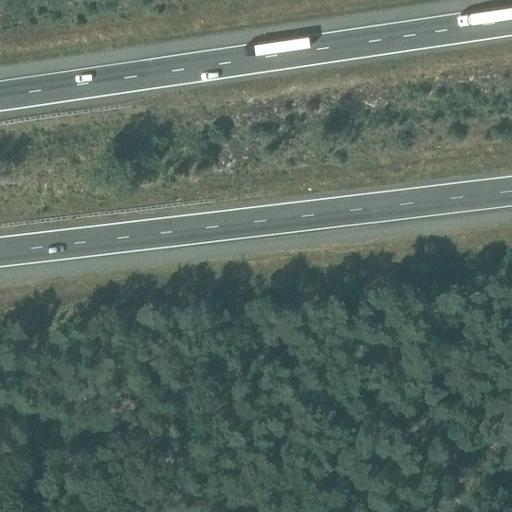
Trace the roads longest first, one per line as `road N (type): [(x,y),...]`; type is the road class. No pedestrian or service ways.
road 1 (motorway): [(511,21),(0,97)]
road 2 (motorway): [(0,254),(511,191)]
